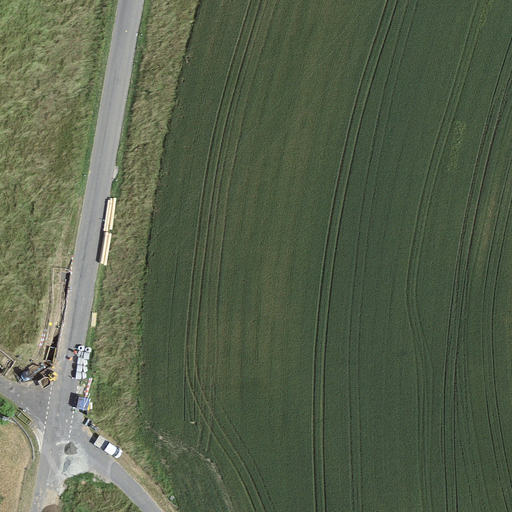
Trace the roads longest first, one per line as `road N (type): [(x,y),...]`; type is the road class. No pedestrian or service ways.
road 1 (tertiary): [(59,420),(130,0)]
road 2 (unclassified): [(59,420),(151,511)]
